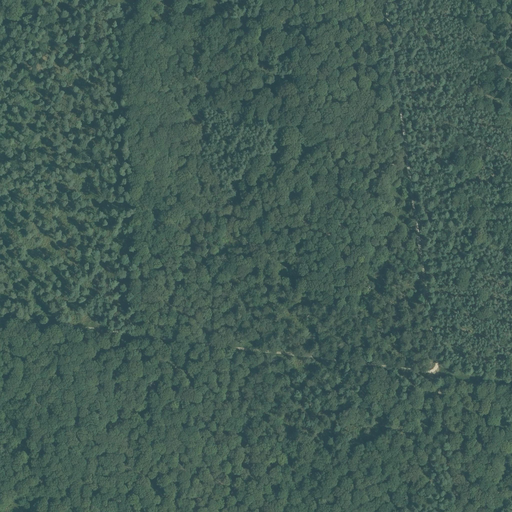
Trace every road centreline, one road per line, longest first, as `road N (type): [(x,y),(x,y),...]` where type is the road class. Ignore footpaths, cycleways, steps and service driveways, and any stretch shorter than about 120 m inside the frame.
road 1 (track): [(0,319),(434,375),(385,0)]
road 2 (track): [(46,511),(15,347),(0,322)]
road 3 (track): [(454,511),(433,374)]
